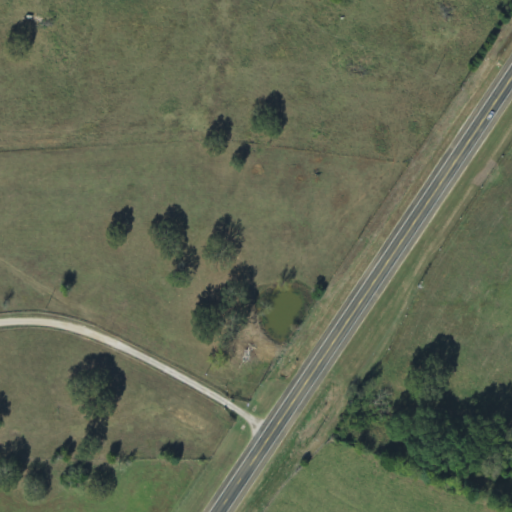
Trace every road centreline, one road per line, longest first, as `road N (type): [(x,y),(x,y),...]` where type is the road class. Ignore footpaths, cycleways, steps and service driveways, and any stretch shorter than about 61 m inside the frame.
road 1 (primary): [(511,78),(219,511)]
road 2 (residential): [(273,433),(101,337),(59,323),(0,323)]
